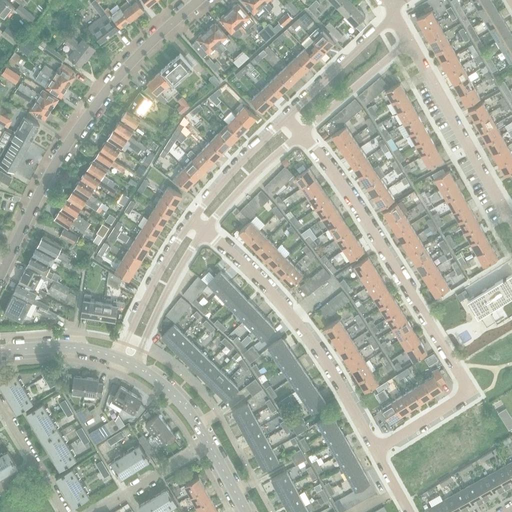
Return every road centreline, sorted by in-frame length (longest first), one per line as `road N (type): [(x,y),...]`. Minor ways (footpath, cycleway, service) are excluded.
road 1 (residential): [(378,450),(466,388),(352,198),(300,134)]
road 2 (residential): [(0,275),(79,124),(129,63),(198,0)]
road 3 (residential): [(378,450),(293,318),(204,229)]
road 4 (residential): [(511,224),(409,42)]
road 5 (residential): [(396,15),(286,117)]
road 6 (residential): [(300,134),(409,42)]
road 7 (residential): [(192,219),(138,312),(130,345)]
road 8 (residential): [(286,117),(192,219)]
road 9 (residential): [(130,345),(204,229)]
road 10 (residential): [(206,440),(91,511)]
road 11 (residential): [(204,229),(300,134)]
road 12 (secondary): [(0,349),(88,349),(124,360)]
